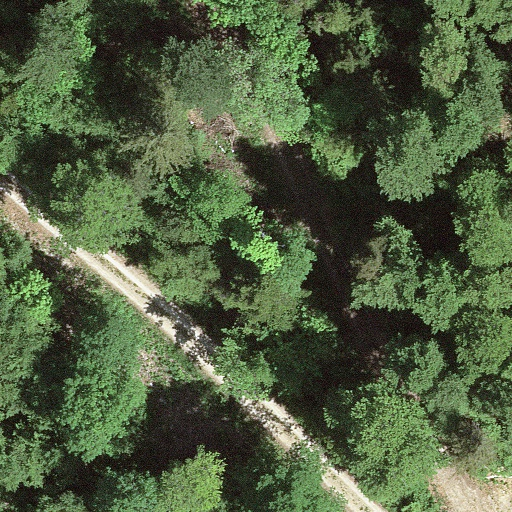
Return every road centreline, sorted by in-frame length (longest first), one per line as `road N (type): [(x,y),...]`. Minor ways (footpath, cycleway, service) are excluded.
road 1 (track): [(210,0),(391,386),(464,511)]
road 2 (track): [(354,511),(180,325),(0,175)]
